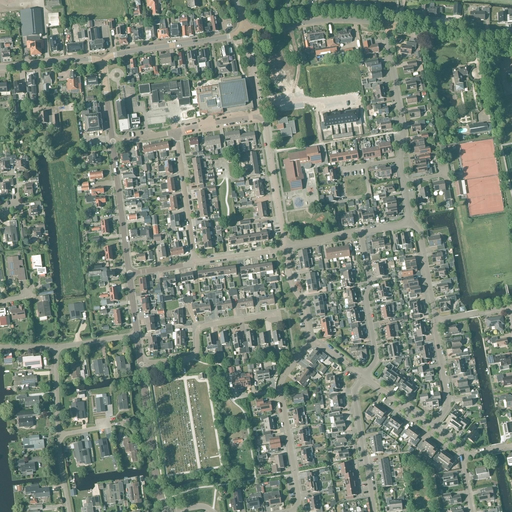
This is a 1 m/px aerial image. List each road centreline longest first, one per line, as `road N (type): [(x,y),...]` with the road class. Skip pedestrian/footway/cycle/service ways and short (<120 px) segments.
road 1 (residential): [(141,364),(192,357),(203,327),(278,314)]
road 2 (tertiary): [(102,60),(235,35),(246,26)]
road 3 (residential): [(363,377),(376,352),(360,232)]
road 4 (tertiary): [(164,511),(141,364)]
road 5 (tertiary): [(246,26),(332,19),(389,25)]
road 6 (residential): [(374,511),(354,398),(363,377)]
road 7 (residential): [(400,159),(389,25)]
road 8 (residential): [(286,248),(260,118)]
road 9 (residential): [(196,262),(176,131)]
road 10 (tertiary): [(129,273),(113,142)]
road 11 (residential): [(290,511),(299,500),(279,390)]
road 12 (tertiary): [(389,25),(511,33)]
